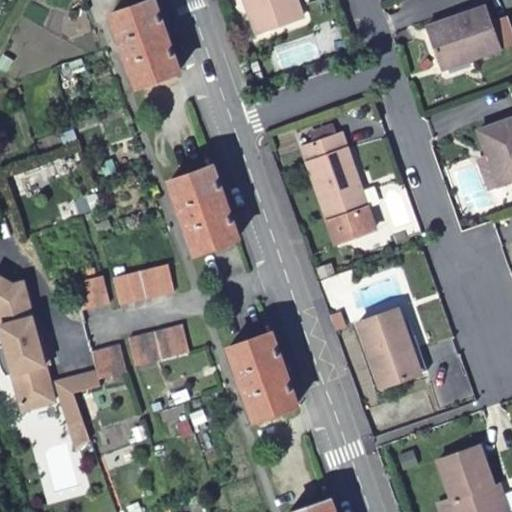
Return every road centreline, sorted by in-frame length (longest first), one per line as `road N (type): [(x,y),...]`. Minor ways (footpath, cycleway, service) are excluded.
road 1 (residential): [(230,129),(366,511)]
road 2 (residential): [(382,69),(499,354)]
road 3 (residential): [(382,69),(230,129)]
road 4 (residential): [(187,0),(230,129)]
